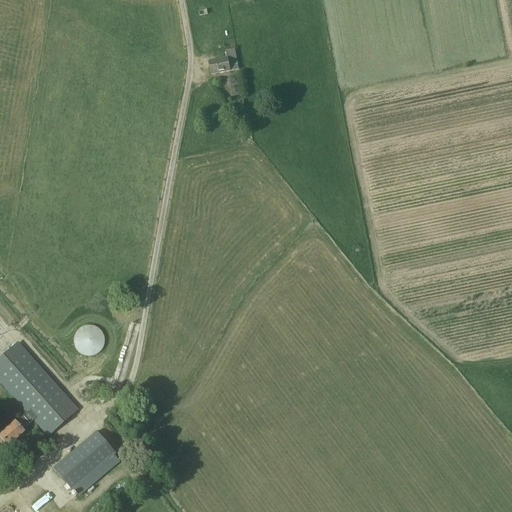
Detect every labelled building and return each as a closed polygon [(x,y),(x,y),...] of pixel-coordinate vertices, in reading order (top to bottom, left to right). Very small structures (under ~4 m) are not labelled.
[(209,62),(211,75),(230,71),(239,70),(235,49),(226,51),(227,58),(209,62)] [(238,102),(243,125),(247,124),(244,106),(243,101),(238,102)] [(103,336),(99,332),(93,330),(87,330),(82,333),(78,338),(77,343),(78,349),(81,354),(86,357),(92,358),(97,357),(102,353),(105,348),(105,342),(103,336)] [(0,357),(0,384),(27,414),(16,424),(15,423),(0,436),(0,437),(8,447),(24,433),(23,432),(34,422),(48,437),(78,410),(17,342),(0,357)] [(96,431),(52,469),(72,490),(115,454),(96,431)] [(64,511),(52,491),(30,504),(34,511),(64,511)]
